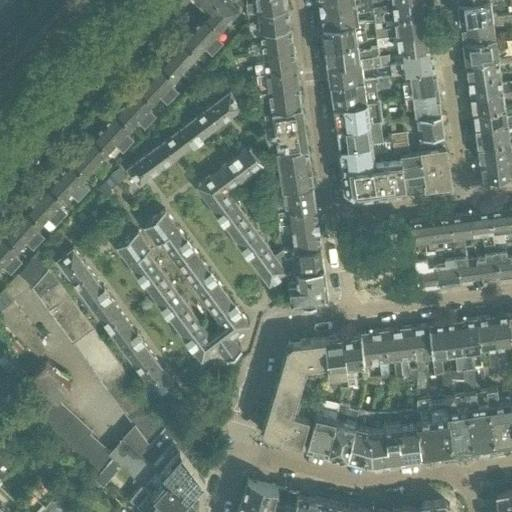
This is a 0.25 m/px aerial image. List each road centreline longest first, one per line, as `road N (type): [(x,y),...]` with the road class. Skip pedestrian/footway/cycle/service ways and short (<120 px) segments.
road 1 (residential): [(236,455),(366,484),(468,475)]
road 2 (residential): [(300,0),(332,217)]
road 3 (residential): [(444,0),(467,198)]
road 4 (residential): [(125,0),(0,137)]
road 5 (residential): [(349,312),(511,291)]
road 6 (residential): [(236,455),(280,324)]
road 7 (residential): [(467,198),(332,217)]
